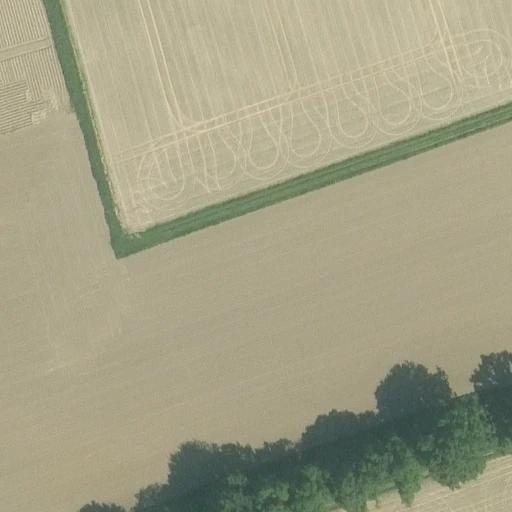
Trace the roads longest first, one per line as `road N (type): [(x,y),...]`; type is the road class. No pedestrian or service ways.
road 1 (track): [(37,0),(106,247),(511,109)]
road 2 (track): [(293,511),(511,439)]
